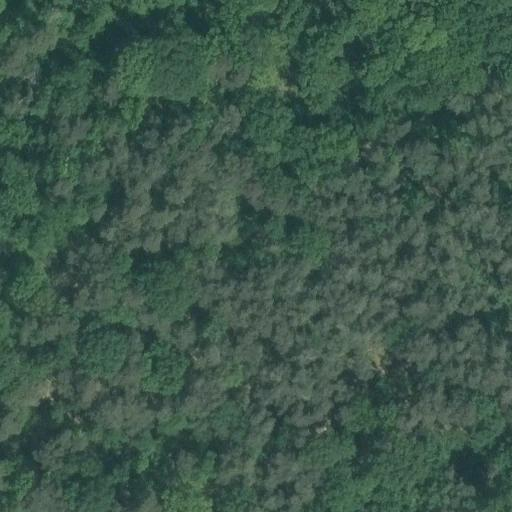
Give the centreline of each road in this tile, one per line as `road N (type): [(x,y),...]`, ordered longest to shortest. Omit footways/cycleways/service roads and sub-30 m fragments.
road 1 (track): [(511,74),(390,123),(365,150),(205,99),(77,0)]
road 2 (track): [(365,150),(511,224)]
